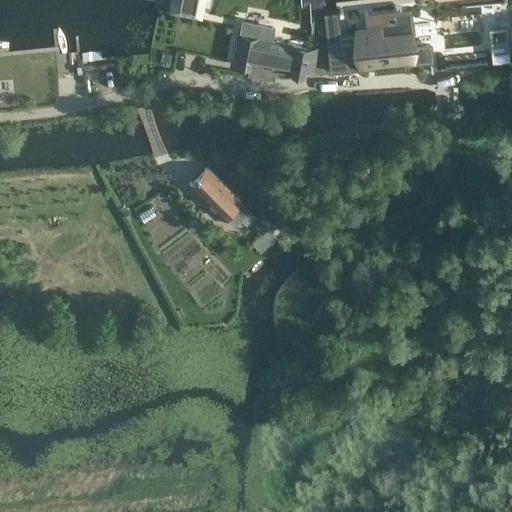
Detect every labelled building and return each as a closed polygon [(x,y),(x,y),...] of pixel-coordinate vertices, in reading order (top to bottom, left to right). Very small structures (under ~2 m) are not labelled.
[(198,14),(200,0),(173,0),(172,9),(198,14)] [(326,8),(324,0),(301,0),(302,8),(311,7),(313,36),(328,34),(327,20),(355,17),(354,5),(326,8)] [(511,20),(511,6),(511,5),(502,5),(503,21),(511,20)] [(432,69),(433,69),(432,61),(431,44),(412,46),(410,23),(394,25),(393,21),(392,15),(369,17),(368,11),(365,12),(366,24),(366,27),(355,29),(346,29),(348,45),(359,44),(361,64),(374,63),(374,67),(375,71),(410,67),(409,64),(409,63),(431,60),(431,61),(432,69)] [(314,76),(319,49),(273,40),(275,26),(242,20),(239,34),(241,34),(241,39),(236,64),(252,67),(252,71),(266,74),(267,67),(314,76)] [(342,39),(327,41),(330,68),(345,66),(342,39)] [(511,59),(511,49),(449,57),(449,56),(432,58),(434,68),(511,59)] [(417,173),(424,172),(423,164),(416,165),(417,173)] [(190,184),(211,204),(209,206),(210,210),(215,215),(219,216),(222,214),(235,226),(242,218),(248,224),(256,216),(206,168),(190,184)] [(435,186),(438,181),(432,177),(429,182),(435,186)] [(177,216),(154,236),(172,256),(195,236),(177,216)] [(252,243),(262,251),(276,236),(268,229),(269,228),(262,221),(258,226),(263,231),(252,243)]
